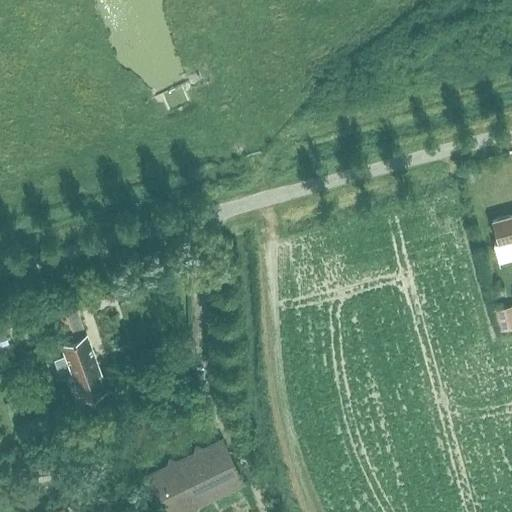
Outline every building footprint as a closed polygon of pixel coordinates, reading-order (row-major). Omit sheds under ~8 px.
[(511,214),(492,220),(498,243),(511,239),(511,214)] [(81,396),(105,386),(76,306),(57,314),(66,339),(61,341),(69,365),(64,367),(67,374),(72,372),(81,396)] [(511,306),(495,310),(499,329),(511,325),(511,306)] [(4,329),(0,330),(0,344),(9,342),(4,329)] [(210,443),(145,475),(162,511),(178,511),(240,481),(227,454),(223,455),(219,448),(210,443)]
